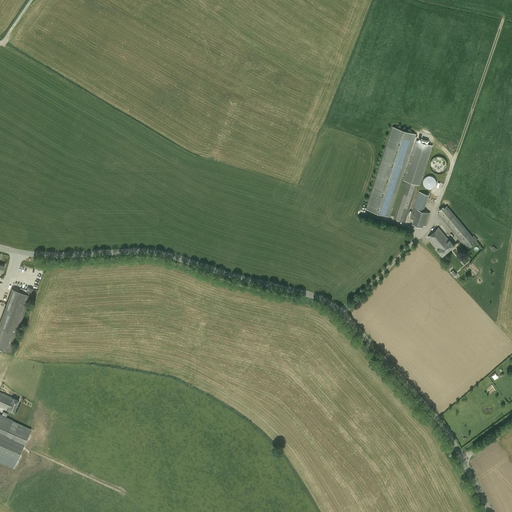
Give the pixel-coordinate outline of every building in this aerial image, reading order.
[(392,127),(387,146),(366,209),(389,217),(410,153),(416,134),(392,127)] [(404,180),(406,181),(394,217),(405,222),(417,185),(420,186),(433,145),(428,144),(428,141),(422,139),(421,142),(416,140),(404,180)] [(446,160),(435,155),(431,164),(442,169),(446,160)] [(425,177),(424,179),(423,181),(423,183),(424,185),(425,187),(427,188),(429,189),(431,189),(434,188),(435,186),(436,184),(436,182),(436,180),(434,178),(433,177),(431,176),(429,176),(427,176),(425,177)] [(423,227),(428,212),(423,211),(429,195),(419,192),(410,219),(413,220),(412,224),(423,227)] [(474,235),(472,236),(447,206),(437,213),(468,249),(477,242),(476,241),(478,240),(474,235)] [(450,239),(449,240),(439,227),(427,237),(438,250),(437,250),(442,256),(455,245),(450,239)] [(0,349),(10,353),(11,351),(31,296),(33,289),(28,287),(25,294),(12,289),(0,321),(0,349)] [(13,397),(12,398),(0,392),(0,406),(7,410),(14,413),(19,400),(13,397)] [(0,460),(14,467),(32,429),(13,421),(13,420),(0,413),(0,460)]
